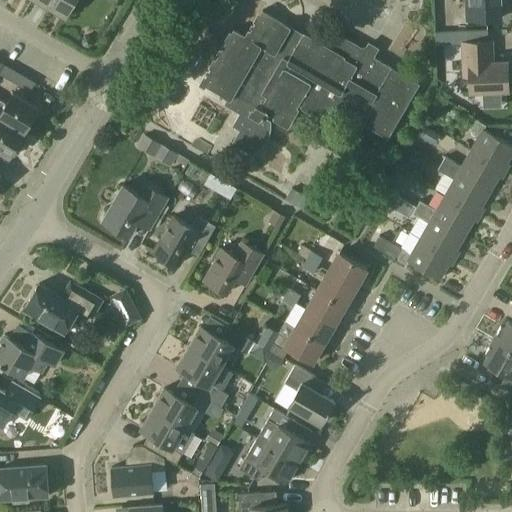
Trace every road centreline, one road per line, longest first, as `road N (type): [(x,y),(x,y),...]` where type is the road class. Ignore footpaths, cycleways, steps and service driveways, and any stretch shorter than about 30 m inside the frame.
road 1 (residential): [(76,511),(73,461),(156,306),(144,285),(32,217)]
road 2 (residential): [(324,511),(322,490),(383,379),(449,334),(511,227)]
road 3 (residential): [(32,217),(114,80)]
road 4 (residential): [(114,80),(0,17)]
